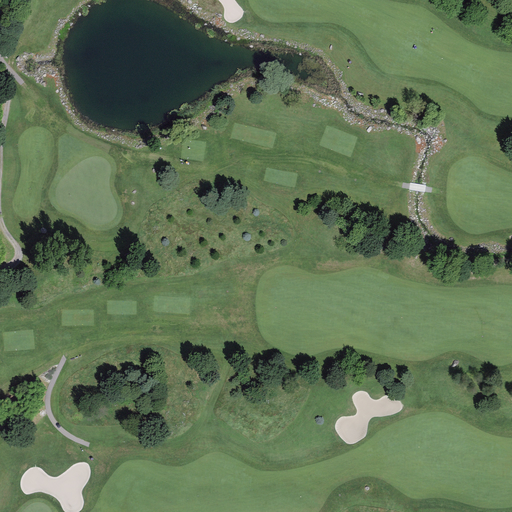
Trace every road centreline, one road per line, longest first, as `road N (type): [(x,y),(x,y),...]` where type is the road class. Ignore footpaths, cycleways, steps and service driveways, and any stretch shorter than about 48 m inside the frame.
road 1 (track): [(8,0),(1,55),(7,68),(51,114),(102,145),(201,169),(242,157),(304,158),(511,210)]
road 2 (track): [(0,391),(62,358),(49,410),(65,433),(88,445)]
road 3 (track): [(0,156),(12,49),(48,0)]
